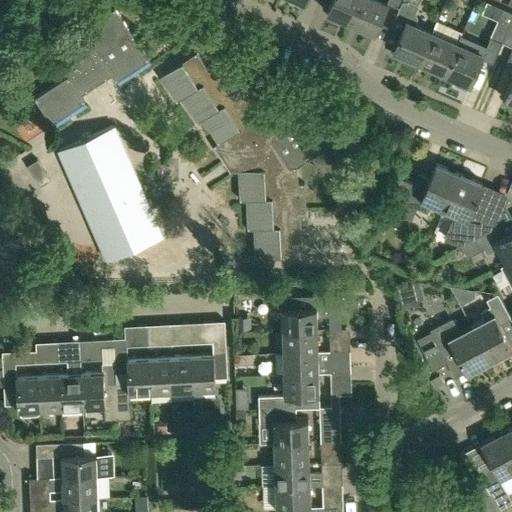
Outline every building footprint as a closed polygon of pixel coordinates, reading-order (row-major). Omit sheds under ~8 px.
[(0,0),(0,25),(10,6),(0,0)] [(351,24),(360,0),(332,0),(327,13),(329,14),(330,19),(338,23),(342,20),(351,24)] [(388,3),(381,0),(360,0),(351,24),(375,34),(388,3)] [(419,62),(433,33),(414,25),(417,18),(416,13),(419,5),(416,3),(417,0),(402,0),(394,20),(405,25),(393,51),(419,62)] [(114,7),(63,42),(76,61),(64,68),(69,76),(36,97),(53,122),(85,101),(81,95),(113,74),(117,80),(148,60),(131,33),(114,7)] [(502,42),(503,43),(511,21),(511,12),(503,9),(499,17),(491,37),(502,42)] [(511,21),(503,43),(511,46),(511,21)] [(419,62),(444,73),(457,43),(433,33),(419,62)] [(493,63),(502,42),(491,37),(490,37),(482,54),(457,43),(444,73),(470,84),(482,58),(493,63)] [(197,52),(161,76),(177,103),(182,98),(198,122),(202,119),(217,142),(213,145),(224,162),(230,170),(233,170),(238,170),(240,200),(246,200),(248,229),(254,229),(256,258),(294,255),(293,242),(302,242),(301,217),(306,217),(306,209),(304,183),(299,184),(298,167),(298,165),(329,144),(310,116),(300,123),(300,122),(290,108),(281,114),(274,119),(267,109),(265,107),(249,83),(239,89),(220,60),(219,58),(208,65),(206,66),(197,52)] [(105,261),(126,252),(163,236),(161,232),(152,212),(114,125),(57,150),(105,261)] [(39,159),(29,165),(41,186),(51,179),(39,159)] [(445,210),(461,173),(437,163),(426,189),(414,184),(405,204),(401,215),(411,219),(416,207),(428,212),(431,204),(445,210)] [(484,183),(461,173),(445,210),(454,215),(444,239),(460,246),(473,239),(484,214),(473,210),(484,183)] [(393,198),(404,203),(400,215),(401,215),(405,204),(414,184),(401,178),(393,198)] [(481,250),(483,248),(487,255),(498,249),(506,265),(511,261),(511,232),(505,236),(499,225),(475,238),(481,250)] [(501,268),(511,289),(511,261),(506,265),(501,268)] [(341,315),(340,294),(291,296),(291,308),(283,308),(283,331),(318,329),(318,316),(341,315)] [(487,300),(490,306),(480,311),(484,320),(472,326),(490,362),(511,350),(511,347),(500,325),(511,319),(498,294),(487,300)] [(342,329),(341,319),(329,319),(330,329),(342,329)] [(472,326),(459,333),(452,319),(431,330),(432,331),(417,339),(433,371),(444,365),(440,357),(444,356),(443,355),(454,349),(467,374),(490,362),(472,326)] [(213,354),(192,355),(194,390),(216,389),(215,377),(227,377),(225,321),(203,322),(204,342),(213,342),(213,354)] [(191,323),(181,323),(182,343),(192,343),(191,323)] [(169,324),(160,324),(161,344),(170,344),(169,324)] [(148,325),(137,325),(138,345),(149,345),(148,325)] [(131,393),(151,392),(149,357),(127,358),(126,326),(125,326),(125,337),(115,338),(116,372),(127,372),(128,382),(117,382),(118,418),(132,418),(131,393)] [(284,353),(319,352),(318,329),(283,331),(284,353)] [(115,372),(116,372),(115,338),(91,339),(92,355),(102,355),(102,359),(103,359),(102,347),(114,346),(115,372)] [(330,351),(350,351),(350,339),(330,340),(330,351)] [(62,408),(84,407),(82,371),(81,371),(79,340),(70,340),(71,355),(67,355),(68,372),(61,372),(62,408)] [(58,341),(48,341),(49,357),(58,356),(58,360),(59,360),(58,341)] [(38,350),(28,350),(29,358),(38,358),(38,362),(39,362),(38,350)] [(40,409),(41,409),(39,373),(17,374),(16,351),(3,351),(6,403),(18,403),(18,410),(19,410),(19,414),(22,416),(38,415),(40,413),(40,409)] [(319,357),(319,352),(284,353),(285,374),(320,373),(320,372),(331,371),(351,370),(351,359),(331,360),(330,357),(319,357)] [(173,391),(194,390),(192,355),(171,356),(173,391)] [(171,356),(149,357),(151,392),(173,391),(171,356)] [(104,419),(118,418),(117,382),(104,383),(104,370),(82,371),(84,407),(103,406),(104,419)] [(61,372),(39,373),(41,409),(62,408),(61,372)] [(259,396),(259,409),(296,408),(296,396),(320,395),(320,373),(285,374),(285,395),(259,396)] [(331,383),(332,407),(339,407),(339,393),(351,393),(351,382),(331,383)] [(274,443),(309,442),(309,420),(297,420),(296,408),(259,409),(260,422),(274,421),(274,443)] [(340,430),(321,431),(321,442),(341,441),(340,430)] [(511,498),(501,477),(511,471),(511,444),(505,431),(482,443),(497,472),(486,478),(502,508),(511,502),(511,498)] [(38,456),(62,455),(63,476),(63,477),(98,476),(97,453),(84,454),(83,442),(65,443),(37,444),(38,456)] [(310,463),(309,442),(274,443),(275,464),(310,463)] [(321,452),(322,463),(342,463),(341,451),(321,452)] [(311,485),(310,463),(275,464),(276,486),(311,485)] [(342,484),(342,474),(321,474),(322,485),(342,484)] [(98,476),(63,477),(63,476),(29,476),(30,499),(98,497),(98,476)] [(311,485),(276,486),(276,511),(343,511),(343,494),(323,495),(323,506),(311,506),(311,485)] [(485,511),(493,510),(489,496),(481,499),(484,511),(485,511)] [(98,511),(98,497),(30,499),(30,511),(50,511),(51,511),(64,511),(63,511),(98,511)]
